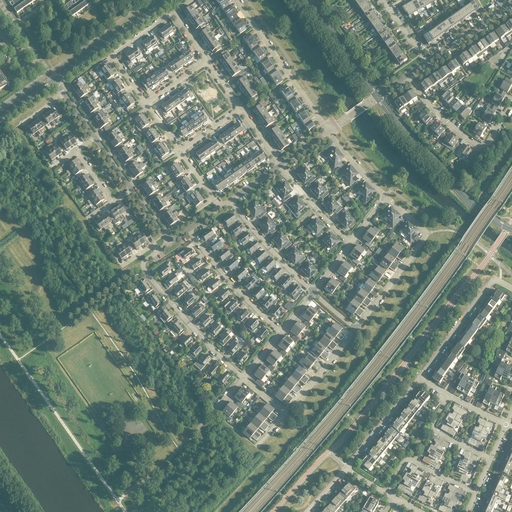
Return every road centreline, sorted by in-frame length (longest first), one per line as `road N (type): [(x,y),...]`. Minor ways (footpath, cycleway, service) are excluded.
road 1 (residential): [(243,377),(146,274),(143,263),(170,243)]
road 2 (residential): [(356,328),(423,236),(385,194)]
road 3 (residential): [(237,0),(327,130)]
road 4 (residential): [(276,333),(185,233)]
road 5 (residential): [(146,103),(113,57),(172,14)]
road 6 (residential): [(312,291),(230,199)]
